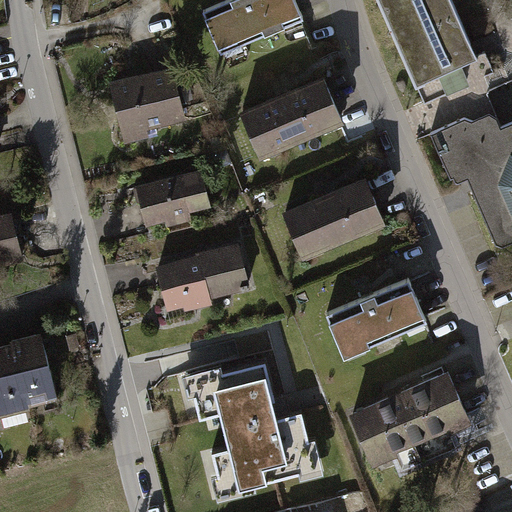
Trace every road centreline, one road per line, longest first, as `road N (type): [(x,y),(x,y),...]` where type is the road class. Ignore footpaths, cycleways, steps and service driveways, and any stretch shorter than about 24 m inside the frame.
road 1 (residential): [(20,0),(145,511)]
road 2 (residential): [(511,414),(341,0)]
